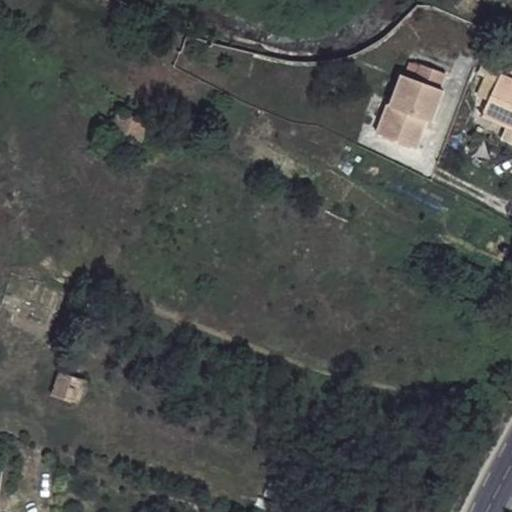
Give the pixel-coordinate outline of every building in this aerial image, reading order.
[(390,110),(376,138),(416,158),(432,127),(435,129),(451,99),(447,97),(455,83),(431,71),(429,73),(419,67),(412,80),(409,78),(392,111),(390,110)] [(511,85),(509,84),(485,126),(510,140),(511,140),(511,85)] [(119,113),(109,134),(137,147),(147,125),(119,113)] [(511,140),(510,140),(503,152),(511,157),(511,140)] [(57,375),(50,398),(74,406),(82,384),(57,375)]
